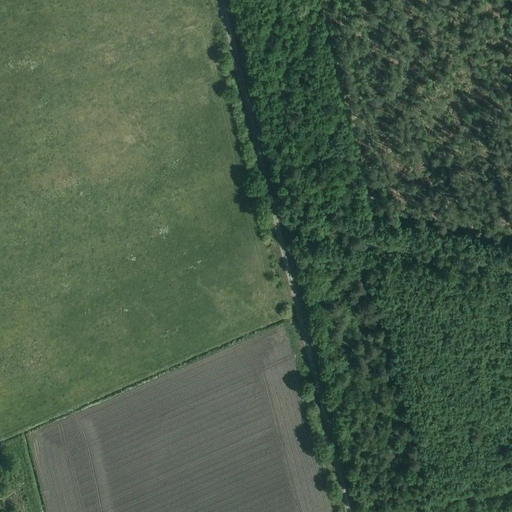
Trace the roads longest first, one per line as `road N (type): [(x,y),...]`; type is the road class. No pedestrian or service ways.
road 1 (unclassified): [(348,511),(219,0)]
road 2 (track): [(511,271),(277,232)]
